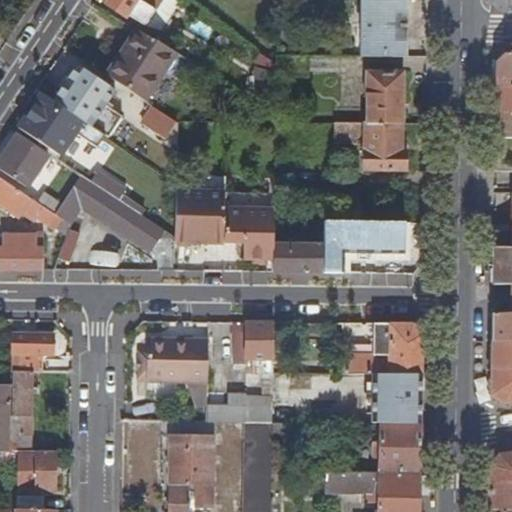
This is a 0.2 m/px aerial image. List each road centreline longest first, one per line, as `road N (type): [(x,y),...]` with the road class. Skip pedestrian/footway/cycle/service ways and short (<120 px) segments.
road 1 (residential): [(455,300),(99,296)]
road 2 (residential): [(455,300),(461,30)]
road 3 (residential): [(99,296),(97,511)]
road 4 (residential): [(454,434),(455,300)]
road 5 (residential): [(0,102),(66,0)]
